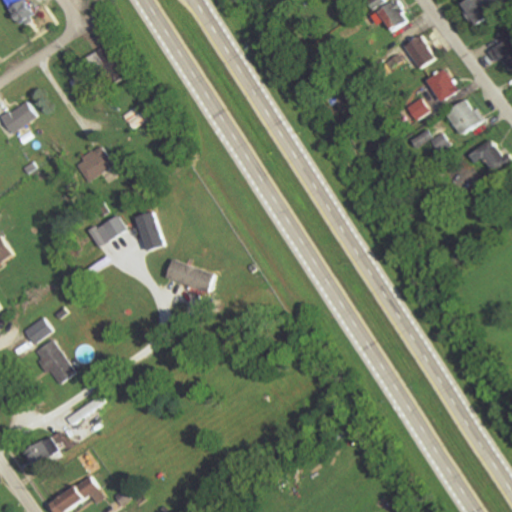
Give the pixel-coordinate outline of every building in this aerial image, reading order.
[(36,17),(27,0),(20,0),(10,5),(21,25),(36,17)] [(387,0),(386,0),(370,0),(369,1),(374,9),(387,0)] [(378,24),(386,19),(393,31),(410,21),(397,0),(396,0),(372,14),(378,24)] [(462,0),(461,1),(475,26),(503,9),(497,0),(462,0)] [(489,51),(497,63),(503,59),(510,70),(511,68),(511,40),(505,31),(498,36),(502,42),(489,51)] [(435,60),(425,35),(408,42),(419,67),(435,60)] [(128,73),(105,46),(96,54),(119,81),(128,73)] [(429,79),(443,101),(460,90),(447,69),(429,79)] [(418,120),(432,110),(422,98),(409,107),(418,120)] [(485,119),(478,107),(473,110),(467,99),(447,111),(461,134),(485,119)] [(3,116),(13,133),(39,118),(29,101),(3,116)] [(418,148),(431,139),(440,153),(452,145),(443,132),(435,137),(429,129),(413,140),(418,148)] [(470,155),(476,163),(484,157),(496,174),(511,162),(511,158),(508,153),(504,156),(491,139),(470,155)] [(78,163),(90,182),(116,165),(104,146),(78,163)] [(149,251),(167,245),(157,211),(139,216),(149,251)] [(92,230),(99,246),(129,232),(122,216),(92,230)] [(0,264),(16,253),(2,234),(0,236),(0,264)] [(170,279),(213,289),(218,271),(174,261),(170,279)] [(55,331),(46,317),(26,330),(36,344),(55,331)] [(37,351),(48,373),(53,370),(61,383),(77,374),(58,339),(37,351)] [(107,404),(103,397),(69,418),(73,424),(107,404)] [(26,450),(33,465),(62,452),(54,436),(26,450)] [(51,504),(56,511),(65,511),(93,495),(98,503),(107,497),(93,476),(51,504)]
